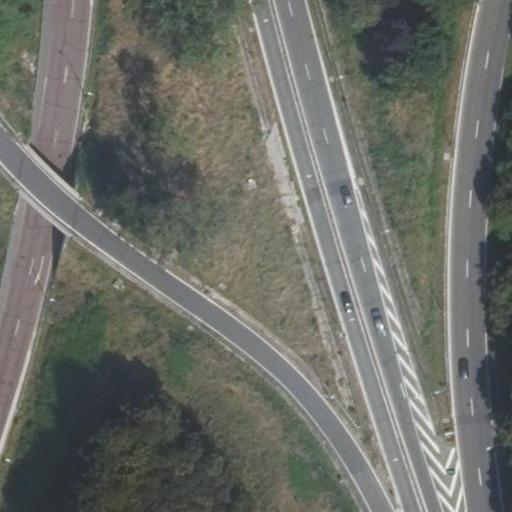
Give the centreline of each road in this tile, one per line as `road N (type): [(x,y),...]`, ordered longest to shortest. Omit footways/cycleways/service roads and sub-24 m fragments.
road 1 (secondary): [(0,147),(44,190),(258,347),(328,421),(382,511)]
road 2 (secondary): [(261,0),(342,296),(414,511)]
road 3 (secondary): [(437,511),(288,0)]
road 4 (secondary): [(486,511),(470,384),(469,192),(500,0)]
road 5 (motorway): [(69,0),(28,294),(0,375)]
